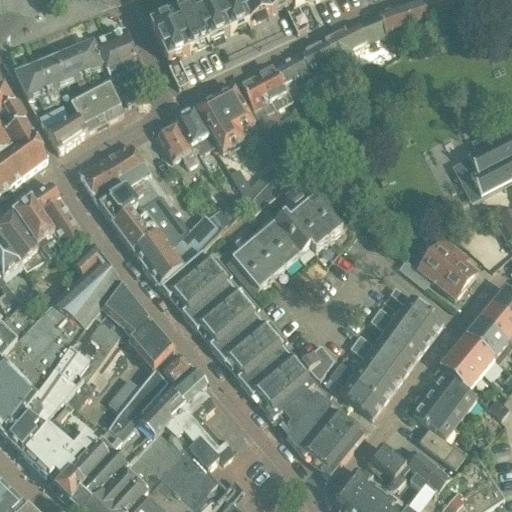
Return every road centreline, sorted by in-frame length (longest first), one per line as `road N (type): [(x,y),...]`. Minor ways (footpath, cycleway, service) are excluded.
road 1 (unclassified): [(314,506),(95,239),(58,176),(168,111)]
road 2 (unclassified): [(314,506),(328,502),(511,269)]
road 3 (unclassified): [(168,111),(402,0)]
